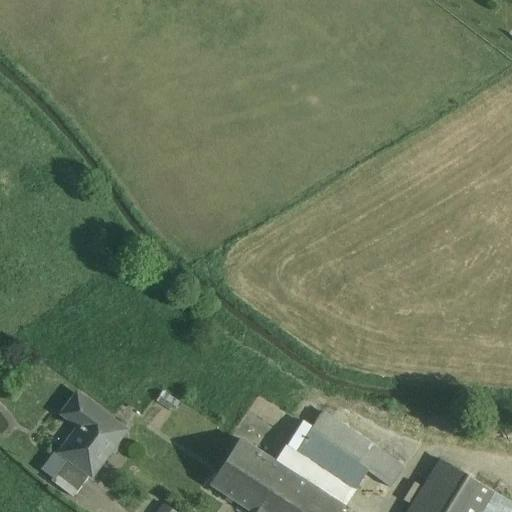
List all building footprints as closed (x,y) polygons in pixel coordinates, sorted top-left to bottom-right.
[(125,430),(81,398),(77,395),(63,414),(80,427),(61,453),(68,458),(90,475),(91,475),(125,430)] [(292,439),(299,444),(308,431),(368,470),(368,472),(391,488),(404,469),(322,413),(312,428),(302,422),(292,439)] [(511,431),(427,421),(423,448),(511,459),(511,431)] [(295,450),(305,456),(356,490),(368,472),(368,470),(308,431),(299,444),(295,450)] [(277,463),(240,439),(211,484),(253,511),(341,511),(344,507),(292,473),(277,463)] [(299,444),(292,439),(277,463),(292,473),(305,456),(295,450),(299,444)] [(66,460),(51,481),(73,498),(90,475),(68,458),(66,460)] [(481,511),(494,492),(442,460),(425,488),(414,506),(409,511),(481,511)] [(404,500),(414,506),(425,488),(415,482),(404,500)] [(511,511),(511,503),(494,492),(481,511),(511,511)] [(158,511),(178,511),(180,510),(163,502),(158,511)]
